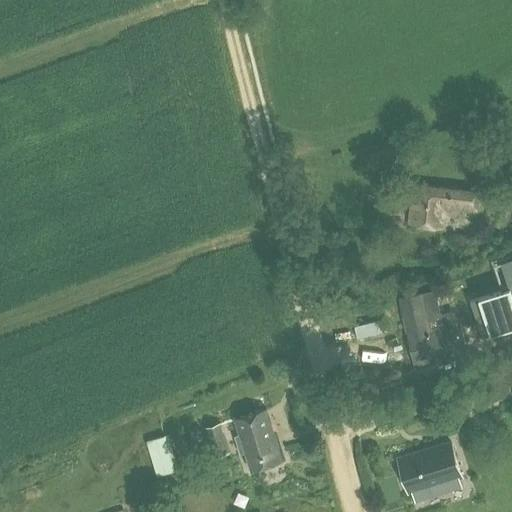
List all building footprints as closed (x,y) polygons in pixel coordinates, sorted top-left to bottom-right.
[(410,224),(444,228),(445,216),(484,220),(487,192),(470,191),(414,185),(410,224)] [(466,243),(467,233),(458,232),(457,242),(466,243)] [(511,275),(505,277),(507,285),(470,293),(479,331),(511,322),(511,275)] [(432,294),(415,295),(418,349),(436,348),(432,294)] [(480,381),(490,402),(511,392),(507,381),(511,378),(511,367),(480,381)] [(397,400),(402,412),(432,398),(431,396),(449,389),(445,379),(426,386),(427,387),(397,400)] [(246,452),(252,470),(283,461),(267,409),(236,418),(241,434),(236,436),(241,454),(246,452)] [(206,428),(215,457),(230,453),(221,423),(206,428)] [(158,443),(166,479),(185,475),(177,439),(158,443)] [(399,458),(410,492),(414,490),(417,500),(438,493),(435,484),(462,475),(451,441),(399,458)]
